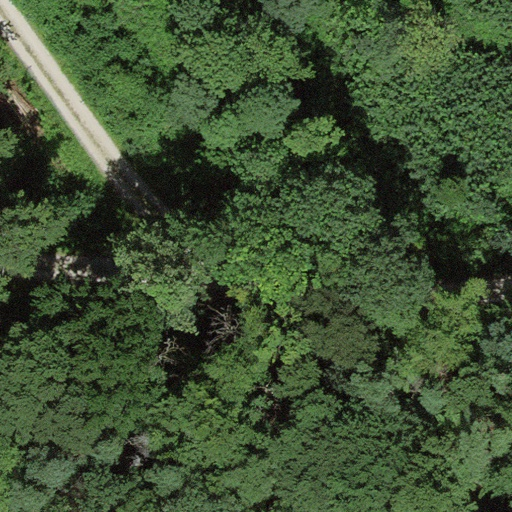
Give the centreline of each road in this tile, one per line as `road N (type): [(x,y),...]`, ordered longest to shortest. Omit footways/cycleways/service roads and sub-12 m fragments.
road 1 (track): [(0,263),(511,285)]
road 2 (track): [(236,271),(119,170),(0,14)]
